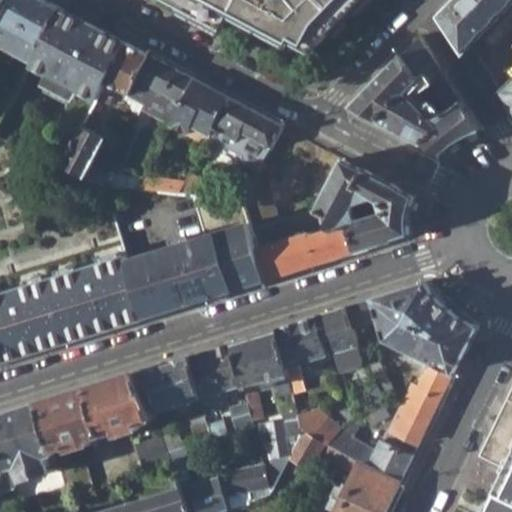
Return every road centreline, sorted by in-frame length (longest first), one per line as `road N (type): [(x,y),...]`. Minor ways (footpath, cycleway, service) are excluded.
road 1 (residential): [(463,248),(0,393)]
road 2 (residential): [(93,0),(318,118)]
road 3 (residential): [(511,316),(419,511)]
road 4 (residential): [(318,118),(469,203)]
road 5 (residential): [(421,11),(511,154)]
road 6 (residential): [(318,118),(421,11)]
